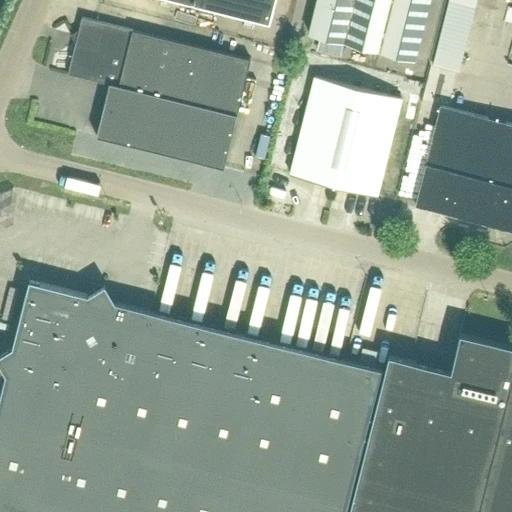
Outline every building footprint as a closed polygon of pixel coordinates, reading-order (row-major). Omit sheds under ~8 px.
[(201,0),(200,5),(201,5),(269,23),(274,0),(201,0)] [(316,0),(308,32),(413,59),(428,0),(316,0)] [(445,0),(426,96),(453,102),(474,0),(445,0)] [(108,83),(96,135),(223,166),(250,58),(81,16),(78,30),(71,34),(75,41),(67,73),(108,83)] [(289,173),(376,195),(401,96),(314,74),(289,173)] [(416,203),(511,227),(511,122),(440,104),(416,203)] [(259,128),(256,145),(265,147),(268,129),(259,128)] [(374,410),(348,511),(511,511),(511,344),(459,331),(450,369),(388,353),(378,391),(375,390),(380,367),(114,300),(104,283),(87,293),(28,279),(12,346),(0,352),(0,373),(3,371),(5,373),(0,391),(0,511),(344,511),(370,409),(374,410)]
